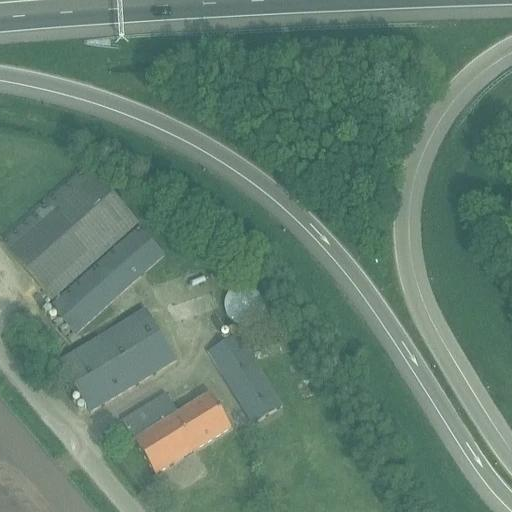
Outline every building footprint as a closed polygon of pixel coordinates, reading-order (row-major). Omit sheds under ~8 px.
[(53,300),(136,226),(86,170),(3,244),(53,300)] [(75,338),(146,274),(164,257),(139,229),(49,309),(75,338)] [(226,306),(226,310),(226,313),(227,317),(229,321),(231,324),(234,326),(237,328),(241,329),(244,330),(248,330),(252,329),(255,328),(259,326),(261,324),(264,321),(265,317),(266,313),(267,310),(266,306),(265,302),(264,299),(261,296),(259,293),(255,291),(252,290),(248,289),(244,289),(241,290),(237,291),(234,293),(231,296),(229,299),(227,302),(226,306)] [(146,312),(100,339),(59,364),(90,415),(177,363),(146,312)] [(250,357),(237,336),(208,354),(252,427),(282,408),(254,363),(284,354),(279,337),(249,346),(252,356),(250,357)] [(122,423),(131,438),(155,477),(231,430),(210,397),(178,417),(166,396),(122,423)]
